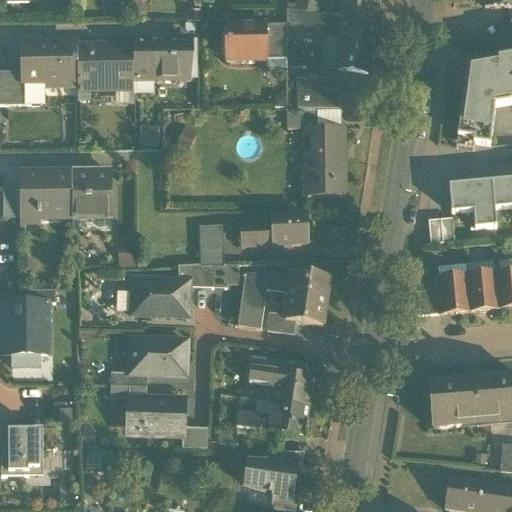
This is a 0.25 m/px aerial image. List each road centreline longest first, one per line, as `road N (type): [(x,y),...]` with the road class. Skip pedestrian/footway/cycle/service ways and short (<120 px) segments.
road 1 (residential): [(373,355),(422,0)]
road 2 (residential): [(202,332),(373,355)]
road 3 (residential): [(349,511),(373,355)]
road 4 (residential): [(0,32),(157,31)]
road 5 (residential): [(373,355),(511,342)]
road 6 (residential): [(129,159),(0,160)]
